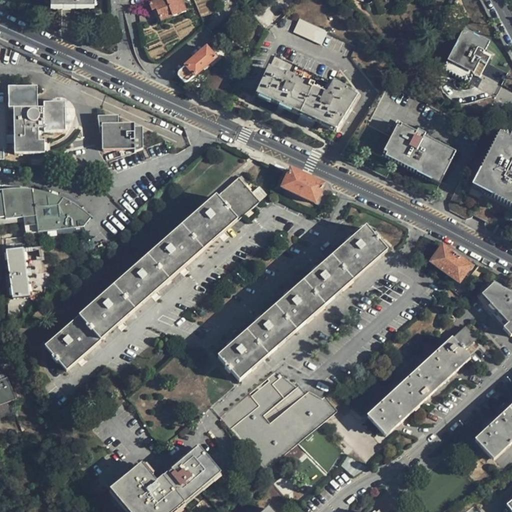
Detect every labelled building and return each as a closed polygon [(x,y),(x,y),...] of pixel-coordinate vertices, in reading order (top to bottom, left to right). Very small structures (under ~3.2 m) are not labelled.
[(97,8),(96,0),(53,0),(53,9),(97,8)] [(188,13),(182,0),(163,0),(150,6),(153,12),(157,11),(163,23),(188,13)] [(249,17),(244,10),(222,27),(227,34),(249,17)] [(319,49),(326,35),(299,21),(291,35),(319,49)] [(475,80),(479,70),(484,57),(491,59),(495,49),(488,47),(492,36),(464,25),(447,69),(475,80)] [(217,62),(206,49),(177,75),(182,81),(184,83),(185,84),(186,84),(193,78),(195,81),(217,62)] [(484,57),(479,70),(486,73),(491,59),(484,57)] [(337,133),(357,96),(332,84),(325,98),(311,91),(312,89),(308,87),(307,89),(292,82),(293,81),(284,77),(283,78),(268,72),(256,98),(337,133)] [(65,131),(65,101),(44,102),(44,107),(38,107),(38,90),(7,91),(7,112),(13,112),(14,156),(43,155),(43,141),(39,141),(38,128),(43,128),(43,132),(65,131)] [(117,116),(97,115),(97,132),(100,132),(99,150),(131,151),(131,154),(140,151),(141,127),(117,126),(117,116)] [(416,136),(418,132),(400,123),(395,131),(408,138),(411,133),(416,136)] [(426,136),(418,132),(416,136),(411,133),(408,138),(395,131),(381,159),(394,166),(439,188),(456,155),(425,139),(426,136)] [(507,136),(499,132),(471,190),(511,209),(511,135),(509,134),(507,136)] [(394,166),(381,159),(373,155),(367,167),(388,177),(394,166)] [(290,171),(288,173),(322,189),(323,187),(290,171)] [(282,187),(288,173),(285,172),(278,185),(282,187)] [(322,189),(288,173),(282,187),(280,190),(314,205),(315,202),(322,189)] [(233,208),(242,217),(261,199),(253,190),(246,196),(234,183),(221,194),(231,204),(232,203),(235,206),(233,208)] [(326,191),(322,189),(315,202),(320,204),(326,191)] [(0,222),(21,221),(33,220),(34,228),(34,236),(80,230),(89,221),(78,211),(66,203),(56,198),(46,195),(30,191),(18,190),(8,190),(0,190),(0,222)] [(97,329),(105,338),(242,217),(233,208),(235,206),(232,203),(231,204),(221,194),(83,316),(91,324),(89,326),(94,331),(97,329)] [(33,220),(21,221),(21,225),(22,229),(34,228),(33,220)] [(239,384),(388,254),(381,245),(382,243),(378,238),(375,240),(368,231),(218,360),(226,369),(224,370),(229,376),(231,374),(239,384)] [(41,247),(27,249),(27,259),(41,258),(41,247)] [(27,299),(21,250),(3,253),(10,302),(27,299)] [(460,287),(472,270),(444,250),(432,266),(460,287)] [(511,336),(511,295),(491,285),(477,298),(505,328),(504,330),(511,338),(511,336)] [(91,324),(83,316),(44,350),(51,358),(48,360),(53,366),(56,365),(63,373),(105,338),(97,329),(94,331),(89,326),(91,324)] [(385,437),(470,360),(462,352),(476,339),(466,328),(366,417),(384,437),(385,437)] [(0,365),(0,408),(16,403),(9,381),(1,383),(0,381),(0,372),(2,372),(0,365)] [(2,372),(0,372),(0,381),(1,383),(9,381),(5,371),(2,372)] [(265,469),(338,412),(318,386),(306,395),(303,390),(298,394),(281,372),(223,416),(265,469)] [(491,462),(511,443),(511,406),(474,442),(491,462)] [(141,467),(114,490),(132,511),(172,511),(218,472),(216,470),(199,450),(158,486),(141,467)] [(349,455),(341,465),(357,476),(364,466),(349,455)] [(182,511),(223,477),(218,472),(172,511),(182,511)] [(132,511),(114,490),(110,494),(124,511),(132,511)]
